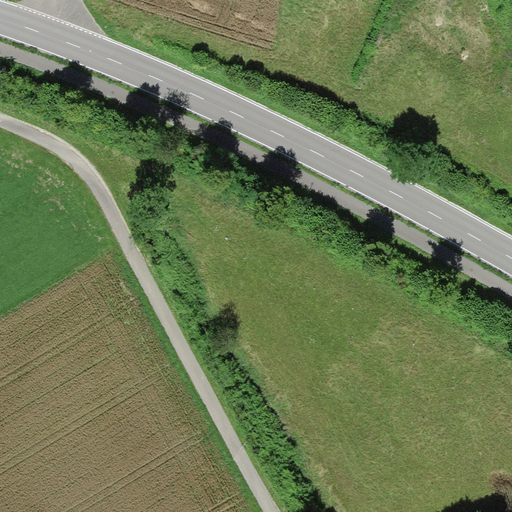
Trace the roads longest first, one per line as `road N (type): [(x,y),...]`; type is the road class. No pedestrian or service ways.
road 1 (tertiary): [(0,24),(208,102),(511,263)]
road 2 (track): [(269,511),(82,166),(0,120)]
